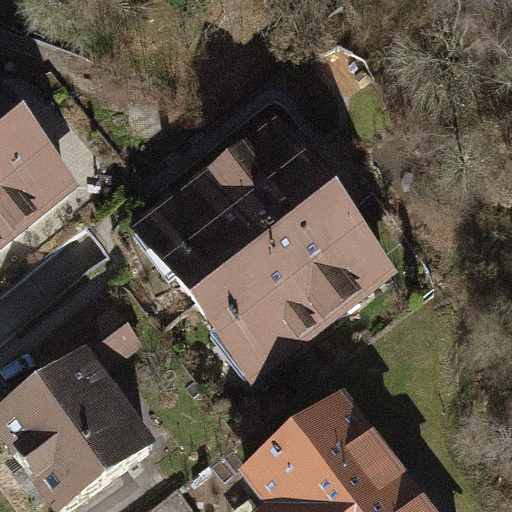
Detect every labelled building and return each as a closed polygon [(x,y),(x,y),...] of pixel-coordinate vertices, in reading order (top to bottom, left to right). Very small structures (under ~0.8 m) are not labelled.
[(0,260),(68,206),(0,122),(0,260)] [(247,402),(391,294),(271,136),(128,244),(247,402)] [(116,314),(76,340),(101,379),(141,353),(116,314)] [(84,366),(0,425),(0,443),(48,511),(80,511),(152,462),(84,366)] [(425,511),(348,408),(242,487),(260,511),(425,511)]
